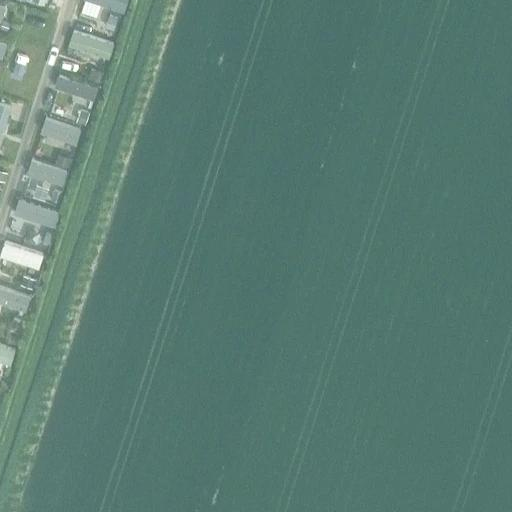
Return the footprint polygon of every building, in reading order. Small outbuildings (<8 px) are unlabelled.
[(2,21),(0,26),(0,27),(7,30),(9,23),(2,21)] [(105,22),(101,33),(112,37),(116,26),(105,22)] [(0,42),(7,44),(11,33),(0,28),(0,42)] [(17,36),(8,77),(23,80),(32,39),(17,36)] [(91,67),(88,76),(97,80),(101,71),(91,67)] [(0,125),(6,127),(16,96),(2,92),(0,97),(0,125)] [(18,92),(15,102),(27,105),(30,95),(18,92)] [(81,108),(77,120),(85,124),(90,112),(81,108)] [(57,152),(54,161),(67,165),(70,156),(57,152)] [(54,189),(51,200),(58,202),(62,192),(54,189)] [(46,230),(43,240),(51,243),(54,233),(46,230)] [(23,273),(20,282),(31,286),(35,277),(23,273)] [(13,320),(11,326),(18,328),(20,321),(13,320)] [(10,333),(7,341),(16,343),(18,335),(10,333)]
